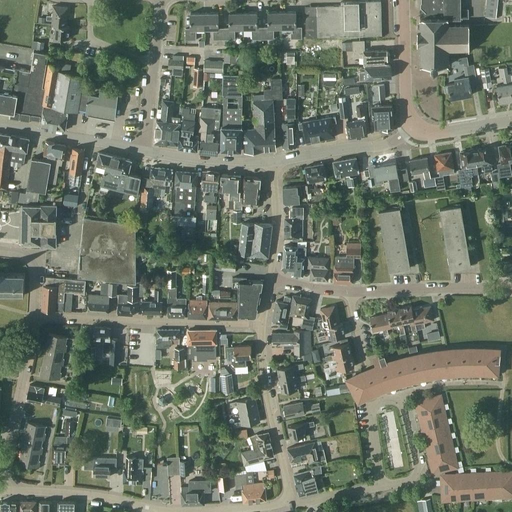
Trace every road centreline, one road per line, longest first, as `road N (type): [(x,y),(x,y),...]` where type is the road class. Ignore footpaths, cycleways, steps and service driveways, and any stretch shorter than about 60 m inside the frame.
road 1 (residential): [(261,324),(32,315)]
road 2 (residential): [(213,511),(158,510),(58,490),(0,491)]
road 3 (residential): [(0,488),(32,315)]
road 4 (residential): [(288,496),(261,324)]
road 5 (residential): [(511,288),(349,291)]
road 6 (residential): [(143,151),(160,0)]
road 7 (tertiary): [(272,161),(387,145),(414,127)]
road 8 (tertiary): [(143,151),(0,125)]
road 9 (tertiary): [(272,161),(215,163),(143,151)]
road 10 (tertiary): [(414,127),(405,104),(401,0)]
road 11 (residential): [(384,401),(402,408),(416,469),(407,481),(381,481)]
